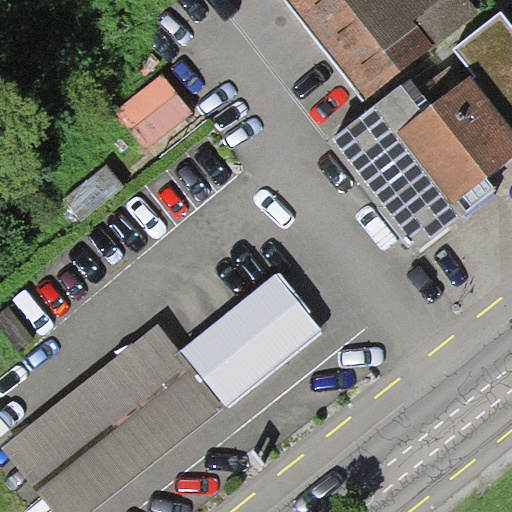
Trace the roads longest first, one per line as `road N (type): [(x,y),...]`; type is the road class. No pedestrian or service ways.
road 1 (primary): [(511,351),(311,511)]
road 2 (primary): [(390,511),(511,414)]
